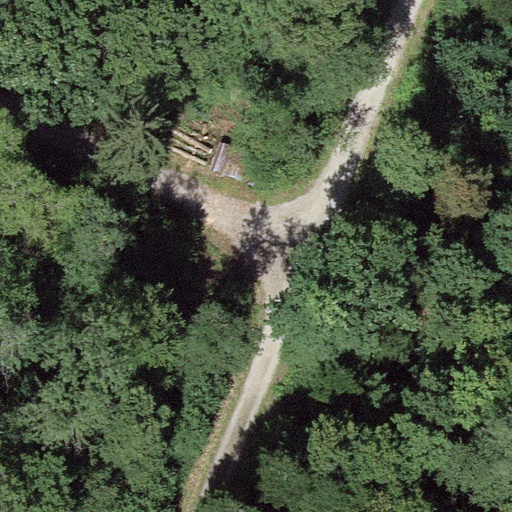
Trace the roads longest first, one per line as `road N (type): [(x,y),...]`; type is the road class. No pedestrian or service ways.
road 1 (track): [(200,511),(413,0)]
road 2 (track): [(307,265),(0,115)]
